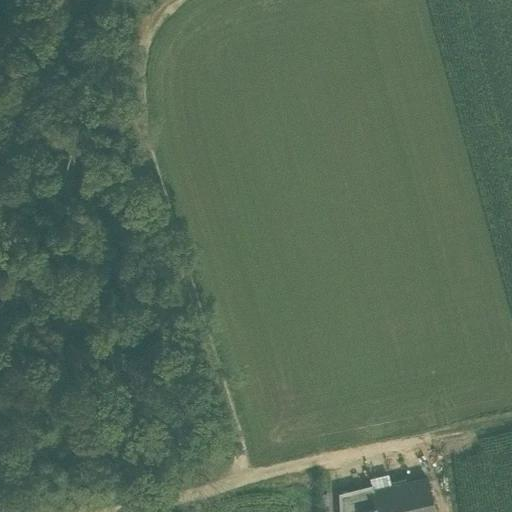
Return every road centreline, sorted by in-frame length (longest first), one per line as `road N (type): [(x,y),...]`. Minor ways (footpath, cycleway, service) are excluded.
road 1 (track): [(247,482),(134,111),(134,46),(171,0)]
road 2 (unclassified): [(118,511),(421,443)]
road 3 (unclassified): [(0,136),(81,0)]
